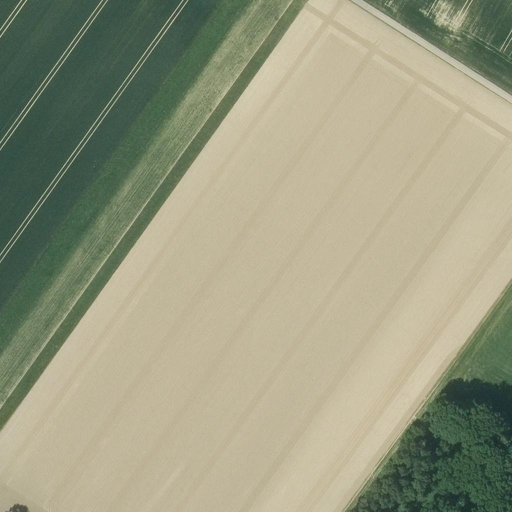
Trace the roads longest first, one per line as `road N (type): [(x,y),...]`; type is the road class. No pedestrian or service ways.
road 1 (track): [(511,285),(350,511)]
road 2 (track): [(350,0),(511,102)]
